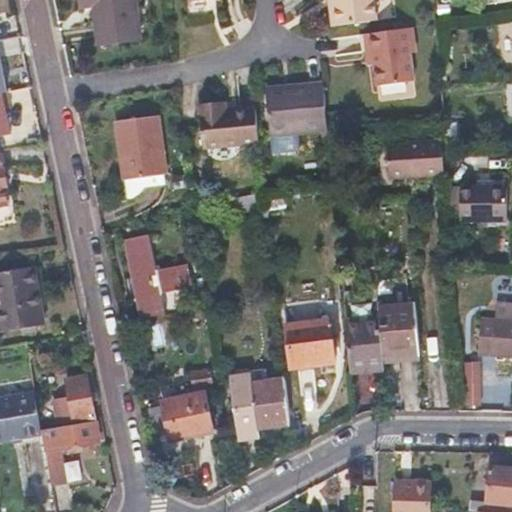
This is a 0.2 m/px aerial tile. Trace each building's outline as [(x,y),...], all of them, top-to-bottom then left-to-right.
[(78,0),(79,1),(86,0),(91,0),(93,0),(94,6),(99,44),(137,40),(131,5),(130,0),(78,0)] [(328,3),(331,27),(375,21),(372,0),(332,0),(333,3),(328,3)] [(406,31),(409,56),(414,55),(411,30),(406,31)] [(409,56),(406,31),(362,36),(365,53),(371,53),(373,67),(375,87),(412,82),(409,56)] [(365,53),(367,68),(373,67),(371,53),(365,53)] [(1,55),(0,55),(0,141),(17,138),(1,55)] [(305,86),(305,87),(305,88),(267,93),(272,138),(327,132),(323,83),(305,86)] [(225,104),(200,105),(203,148),(258,145),(255,112),(225,114),(225,104)] [(117,122),(125,179),(128,178),(130,197),(137,196),(142,193),(146,189),(148,186),(169,183),(167,174),(169,173),(161,116),(117,122)] [(443,178),(441,144),(408,145),(407,142),(386,143),(388,181),(443,178)] [(0,158),(0,207),(9,206),(5,187),(8,186),(4,168),(2,169),(0,158)] [(460,187),(443,187),(446,228),(460,228),(460,223),(506,222),(505,189),(474,190),(459,190),(460,187)] [(248,213),(265,211),(263,194),(228,200),(229,212),(247,209),(248,213)] [(193,287),(191,276),(189,265),(160,271),(153,234),(128,239),(143,319),(167,314),(164,292),(193,287)] [(0,258),(0,322),(31,317),(19,255),(0,258)] [(383,358),(378,307),(377,301),(345,305),(352,373),(384,370),(383,363),(383,358)] [(413,304),(378,307),(383,358),(400,356),(418,354),(413,304)] [(467,311),(456,312),(459,352),(469,352),(467,311)] [(293,370),(314,367),(336,364),(330,320),(288,325),(293,370)] [(511,357),(511,323),(500,322),(479,321),(476,354),(511,357)] [(418,360),(418,354),(400,356),(383,358),(383,363),(418,360)] [(482,407),(482,362),(463,362),(463,407),(482,407)] [(192,388),(202,386),(212,385),(210,370),(190,373),(192,388)] [(87,375),(77,377),(66,380),(69,398),(54,401),(59,425),(95,418),(87,375)] [(259,436),(258,429),(252,384),(251,377),(232,379),(235,404),(237,404),(241,439),(259,436)] [(252,384),(258,429),(291,424),(285,380),(252,384)] [(171,442),(192,437),(213,432),(204,393),(161,402),(171,442)] [(0,441),(13,440),(42,435),(41,431),(35,394),(0,399),(0,441)] [(42,435),(45,450),(98,441),(95,421),(41,431),(42,435)] [(52,494),(62,493),(71,492),(65,460),(47,463),(52,494)] [(500,511),(511,511),(511,468),(491,467),(487,501),(470,499),(469,509),(481,510),(500,511)] [(431,511),(432,481),(395,480),(392,511),(431,511)]
